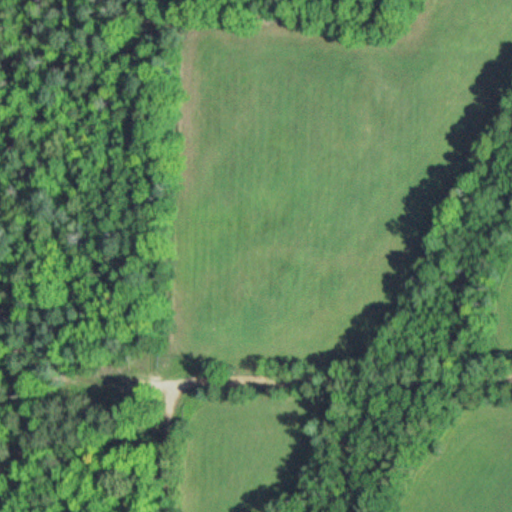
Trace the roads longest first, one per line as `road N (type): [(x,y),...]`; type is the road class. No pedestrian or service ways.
road 1 (residential): [(174,387),(511,383)]
road 2 (track): [(162,511),(166,406),(174,387)]
